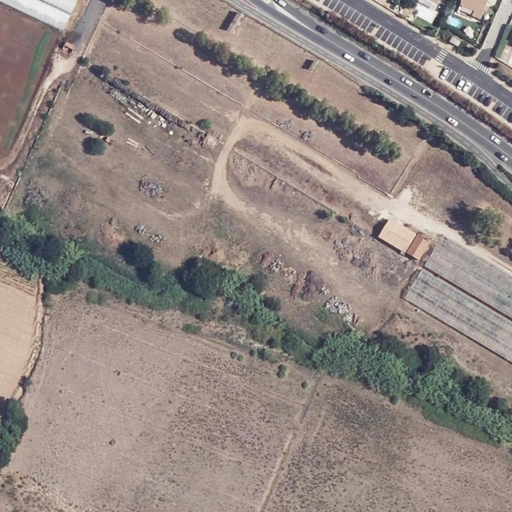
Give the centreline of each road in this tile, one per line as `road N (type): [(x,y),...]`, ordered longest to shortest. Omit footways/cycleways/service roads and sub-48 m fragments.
road 1 (primary): [(328,40),(511,157)]
road 2 (unclassified): [(352,0),(474,78)]
